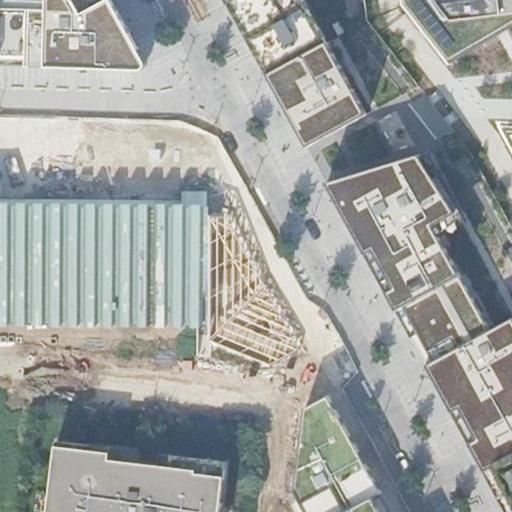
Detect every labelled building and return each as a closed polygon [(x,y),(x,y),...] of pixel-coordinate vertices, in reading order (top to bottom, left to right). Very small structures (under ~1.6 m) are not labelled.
[(0,0),(0,65),(36,67),(137,69),(141,68),(144,63),(126,30),(109,0),(0,0)] [(223,0),(255,56),(280,103),(304,147),(351,122),(367,114),(302,0),(223,0)] [(511,0),(401,0),(402,4),(447,64),(511,28),(511,0)] [(453,214),(415,156),(404,159),(325,184),(348,229),(371,271),(413,349),(429,378),(443,403),(500,506),(503,511),(511,511),(511,319),(489,332),(428,226),(453,214)] [(0,318),(208,321),(209,216),(209,203),(0,198),(0,318)] [(209,216),(208,321),(209,343),(267,366),(301,349),(224,216),(209,216)] [(389,511),(338,416),(329,398),(308,409),(296,493),(306,511),(389,511)] [(221,511),(227,463),(161,455),(159,472),(121,468),(123,450),(57,442),(48,511),(221,511)]
